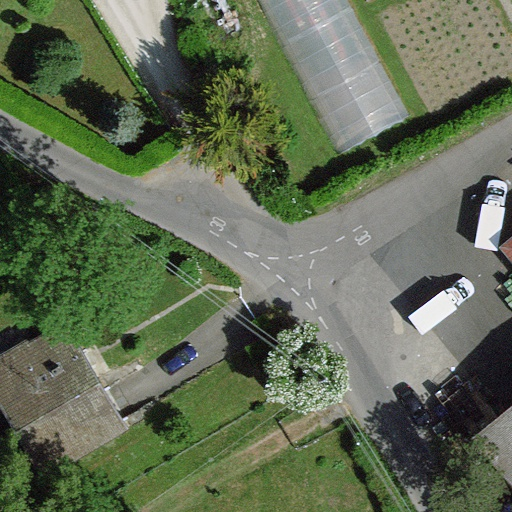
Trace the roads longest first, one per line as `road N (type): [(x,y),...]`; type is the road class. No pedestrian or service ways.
road 1 (unclassified): [(0,126),(290,267)]
road 2 (unclassified): [(442,511),(290,267)]
road 3 (unclassified): [(511,144),(290,267)]
